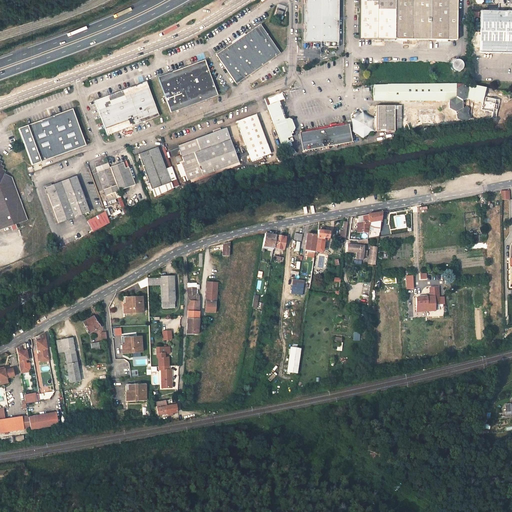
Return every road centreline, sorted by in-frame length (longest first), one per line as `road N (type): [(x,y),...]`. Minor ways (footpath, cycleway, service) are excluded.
road 1 (residential): [(292,0),(290,81),(97,153),(72,77)]
road 2 (unclassified): [(183,250),(262,227),(511,183)]
road 3 (unclassified): [(0,349),(183,250)]
road 4 (motorway): [(0,76),(180,0)]
road 5 (unclassified): [(72,77),(193,30),(243,0)]
road 6 (residential): [(183,250),(179,411),(186,413)]
road 7 (motorway): [(156,0),(0,63)]
